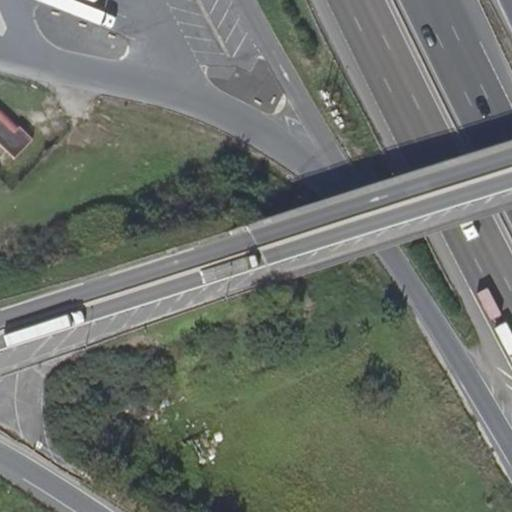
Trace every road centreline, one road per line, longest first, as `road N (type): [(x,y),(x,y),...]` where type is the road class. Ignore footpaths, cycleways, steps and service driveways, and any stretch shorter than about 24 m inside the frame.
road 1 (secondary): [(511,155),(0,317)]
road 2 (secondary): [(0,339),(511,177)]
road 3 (motorway): [(355,0),(511,310)]
road 4 (motorway): [(350,196),(511,450)]
road 5 (motorway): [(511,165),(429,0)]
